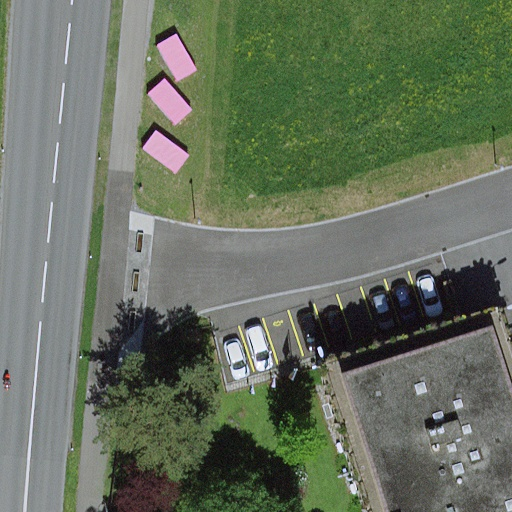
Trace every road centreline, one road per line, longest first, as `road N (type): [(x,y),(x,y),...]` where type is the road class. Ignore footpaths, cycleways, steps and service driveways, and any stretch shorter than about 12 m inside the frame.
road 1 (unclassified): [(511,203),(320,258),(110,273),(42,266)]
road 2 (primary): [(42,266),(64,0)]
road 3 (primary): [(27,511),(42,266)]
